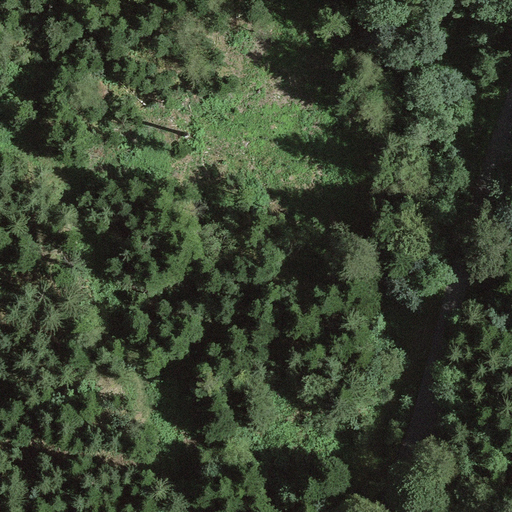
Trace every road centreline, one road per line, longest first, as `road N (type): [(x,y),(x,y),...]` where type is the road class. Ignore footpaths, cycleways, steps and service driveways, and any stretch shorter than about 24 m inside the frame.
road 1 (unclassified): [(380,511),(406,458),(511,115)]
road 2 (track): [(346,511),(431,321),(455,301)]
road 3 (track): [(462,511),(429,382)]
